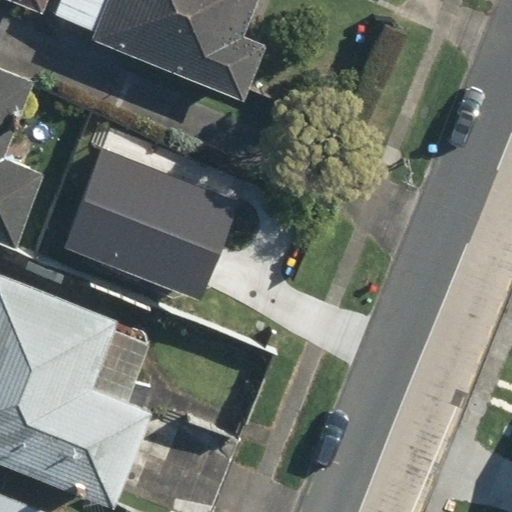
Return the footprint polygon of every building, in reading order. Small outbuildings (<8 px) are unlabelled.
[(23,0),(47,9),(51,0),(23,0)] [(51,0),(47,9),(242,89),(262,39),(237,29),(249,0),(51,0)] [(0,233),(10,238),(41,166),(0,147),(0,141),(29,75),(0,62),(0,233)] [(114,157),(77,242),(206,299),(244,215),(114,157)] [(0,450),(107,491),(142,399),(121,391),(148,319),(0,262),(0,450)] [(0,511),(66,511),(67,511),(0,482),(0,511)]
